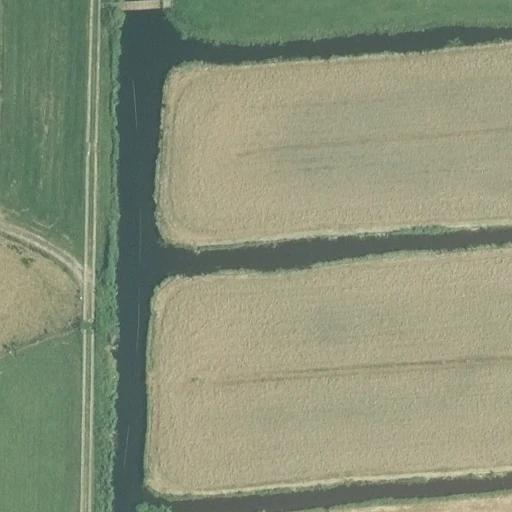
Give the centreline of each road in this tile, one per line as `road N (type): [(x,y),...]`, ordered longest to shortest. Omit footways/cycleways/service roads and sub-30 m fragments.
road 1 (track): [(84,511),(94,0)]
road 2 (track): [(299,0),(94,8)]
